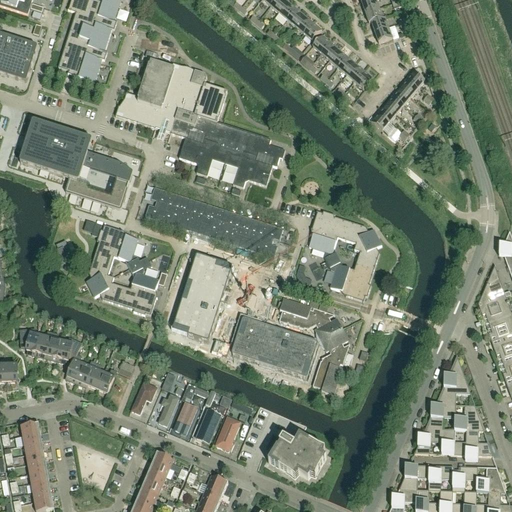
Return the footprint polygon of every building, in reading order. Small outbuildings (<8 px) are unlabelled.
[(0,0),(0,7),(28,16),(32,0),(0,0)] [(114,32),(117,24),(114,23),(121,0),(103,0),(102,6),(92,3),(92,0),(72,0),(68,12),(76,15),(71,29),(70,32),(63,54),(63,55),(58,69),(67,72),(69,73),(66,81),(72,83),(74,78),(94,84),(102,61),(104,62),(107,54),(104,53),(111,31),(114,32)] [(271,9),(277,0),(263,0),(262,2),(271,9)] [(279,16),(289,4),(283,0),(277,0),(271,9),(279,16)] [(380,10),(375,0),(362,5),(365,15),(380,10)] [(394,11),(401,9),(399,3),(392,5),(394,11)] [(233,8),(239,12),(242,9),(236,4),(233,8)] [(287,23),(297,11),(289,4),(279,16),(287,23)] [(33,5),(31,10),(42,14),(43,8),(33,5)] [(247,14),(242,9),(239,12),(244,17),(247,14)] [(383,20),(380,10),(365,15),(369,26),(371,25),(383,20)] [(295,30),(305,18),(297,11),(287,23),(295,30)] [(250,22),(255,26),(258,23),(253,18),(250,22)] [(304,36),(313,25),(305,18),(295,30),(304,36)] [(389,30),(385,19),(383,20),(371,25),(375,35),(389,30)] [(264,27),(258,23),(255,26),(261,31),(264,27)] [(312,44),(322,32),(313,25),(304,36),(312,44)] [(36,27),(33,36),(39,37),(42,28),(36,27)] [(393,40),(389,30),(375,35),(379,45),(393,40)] [(266,36),(272,40),(275,37),(269,32),(266,36)] [(0,75),(24,84),(25,84),(26,84),(26,83),(27,83),(27,82),(33,63),(31,62),(29,61),(32,50),(33,47),(1,36),(0,35),(0,75)] [(280,42),(275,37),(272,40),(277,45),(280,42)] [(321,57),(331,45),(322,38),(313,49),(321,57)] [(330,64),(339,52),(331,45),(321,57),(330,64)] [(283,49),(289,54),(291,51),(286,46),(283,49)] [(293,49),(291,51),(289,54),(297,61),(302,56),(293,49)] [(147,52),(145,58),(157,62),(159,56),(147,52)] [(338,71),(348,59),(339,52),(330,64),(338,71)] [(309,71),(311,68),(313,66),(305,58),(300,64),(309,71)] [(346,78),(356,66),(348,59),(338,71),(346,78)] [(271,142),(238,132),(217,125),(227,94),(205,87),(207,80),(205,76),(190,71),(190,70),(187,69),(186,70),(173,66),(172,70),(156,65),(151,63),(139,99),(125,96),(122,110),(119,109),(115,118),(140,126),(156,131),(156,130),(160,132),(158,138),(164,140),(166,134),(171,135),(170,136),(186,141),(179,161),(191,165),(196,166),(197,165),(200,165),(197,176),(207,179),(213,161),(239,170),(233,187),(243,191),(247,180),(250,181),(249,183),(266,189),(272,169),(274,169),(277,170),(279,161),(282,162),(285,153),(269,148),(271,142)] [(355,85),(364,73),(356,66),(346,78),(355,85)] [(363,92),(373,80),(364,73),(355,85),(363,92)] [(425,83),(413,74),(406,82),(418,92),(425,83)] [(320,81),(325,85),(328,82),(323,77),(320,81)] [(333,86),(328,82),(325,85),(331,90),(333,86)] [(418,92),(406,82),(399,91),(411,100),(418,92)] [(411,100),(399,91),(392,99),(404,109),(411,100)] [(404,109),(392,99),(385,107),(397,117),(404,109)] [(397,117),(385,107),(378,116),(390,125),(397,117)] [(418,115),(415,119),(421,123),(424,120),(418,115)] [(390,125),(378,116),(371,124),(382,134),(390,125)] [(419,127),(421,123),(415,119),(413,122),(419,127)] [(32,124),(20,163),(20,164),(21,165),(69,181),(65,193),(65,194),(66,195),(119,212),(120,211),(121,211),(133,175),(133,174),(132,173),(120,165),(88,155),(92,143),(92,142),(91,141),(35,123),(33,123),(32,124)] [(405,132),(402,135),(408,140),(410,137),(405,132)] [(405,143),(408,140),(402,135),(399,138),(405,143)] [(155,210),(149,208),(145,219),(274,261),(277,249),(272,247),(273,241),(279,243),(283,231),(154,190),(151,202),(157,204),(155,210)] [(363,304),(365,299),(367,299),(371,288),(369,287),(379,256),(376,251),(377,250),(381,248),(373,232),(368,235),(366,230),(334,220),(334,218),(323,214),(323,216),(318,214),(312,232),(315,233),(309,249),(325,254),(324,259),(326,265),(326,266),(328,267),(331,273),(336,274),(330,290),(341,294),(346,298),(363,304)] [(144,273),(137,259),(132,257),(137,242),(121,236),(122,234),(104,228),(103,233),(101,233),(97,244),(99,245),(89,276),(92,281),(87,284),(91,293),(93,296),(95,300),(100,297),(102,302),(134,312),(133,314),(145,318),(145,316),(150,318),(156,300),(153,299),(159,283),(143,278),(144,273)] [(511,240),(510,234),(504,246),(500,246),(499,259),(505,259),(511,280),(511,240)] [(65,243),(56,247),(58,252),(54,254),(56,258),(52,260),(56,269),(65,265),(63,260),(67,258),(65,253),(69,251),(65,243)] [(196,258),(195,259),(187,285),(185,284),(179,300),(182,301),(173,328),(188,333),(186,337),(206,344),(207,344),(208,343),(208,342),(231,273),(216,268),(217,264),(198,258),(197,258),(196,258)] [(511,315),(506,299),(511,297),(510,293),(504,295),(495,269),(496,268),(495,268),(478,307),(483,319),(483,317),(485,316),(489,326),(511,317),(511,315)] [(334,398),(342,371),(342,370),(340,370),(341,367),(343,368),(344,365),(345,360),(347,355),(349,348),(349,347),(342,350),(341,347),(348,343),(337,321),(329,325),(328,322),(334,318),(333,317),(314,311),(313,313),(310,313),(311,310),(284,301),(280,313),(282,314),(279,324),(304,332),(305,331),(307,331),(307,332),(316,328),(319,334),(317,335),(317,338),(317,340),(318,342),(319,344),(318,344),(319,345),(320,347),(322,349),(323,350),(325,352),(328,351),(331,357),(321,361),(323,362),(322,364),(321,364),(315,381),(313,389),(322,392),(322,394),(334,398)] [(511,317),(489,326),(492,335),(490,336),(489,334),(488,335),(493,347),(511,340),(511,317)] [(232,358),(233,358),(258,366),(257,369),(274,374),(275,372),(302,380),(307,365),(311,367),(317,347),(317,346),(317,345),(316,345),(247,323),(242,337),(238,336),(231,356),(231,357),(232,357),(232,358)] [(36,359),(41,338),(35,337),(36,332),(22,333),(20,333),(21,349),(27,350),(26,353),(28,353),(28,357),(36,359)] [(47,361),(53,336),(48,335),(47,340),(41,338),(36,359),(47,361)] [(57,364),(62,344),(56,342),(58,337),(53,336),(47,361),(57,364)] [(511,340),(493,347),(497,359),(498,359),(497,357),(500,356),(503,366),(511,362),(511,340)] [(77,358),(82,346),(81,346),(69,341),(68,345),(62,344),(57,364),(65,366),(67,363),(69,363),(69,361),(74,362),(75,362),(77,358)] [(76,386),(85,367),(79,364),(81,360),(77,358),(75,362),(74,362),(66,382),(76,386)] [(471,397),(457,358),(449,377),(444,377),(444,388),(436,407),(436,408),(456,408),(456,396),(471,397)] [(511,362),(503,366),(506,376),(504,377),(503,375),(507,387),(511,385),(511,362)] [(91,363),(89,369),(85,367),(76,386),(86,390),(87,387),(97,365),(91,363)] [(130,381),(135,369),(124,364),(119,376),(130,381)] [(108,396),(115,380),(114,379),(116,375),(111,373),(110,377),(99,373),(102,368),(97,365),(87,387),(108,396)] [(18,381),(18,369),(0,368),(0,393),(19,393),(18,388),(18,385),(20,383),(18,381)] [(170,394),(172,388),(165,384),(162,390),(170,394)] [(145,405),(153,407),(157,392),(141,387),(131,418),(140,420),(145,405)] [(197,389),(194,395),(207,400),(210,394),(197,389)] [(191,402),(194,397),(188,394),(186,393),(183,399),(186,400),(191,402)] [(216,405),(219,397),(212,394),(208,402),(216,405)] [(165,399),(157,428),(169,432),(177,402),(165,399)] [(183,407),(174,433),(187,438),(197,411),(183,407)] [(455,420),(456,408),(436,408),(436,407),(431,407),(431,418),(425,432),(443,432),(443,420),(455,421),(455,420)] [(484,434),(475,409),(465,408),(464,421),(455,420),(455,421),(454,432),(455,432),(455,433),(466,433),(467,433),(479,434),(484,434)] [(224,421),(215,452),(231,457),(240,426),(224,421)] [(40,435),(39,426),(21,429),(23,439),(40,435)] [(442,445),(443,432),(425,432),(423,437),(418,437),(418,448),(415,457),(415,456),(430,457),(431,444),(442,445)] [(466,445),(455,445),(455,433),(455,432),(454,432),(443,432),(442,445),(442,454),(442,457),(466,458),(466,455),(466,445)] [(323,458),(325,452),(320,450),(318,449),(300,439),(301,438),(295,433),(288,443),(283,440),(269,465),(289,477),(290,478),(291,478),(295,482),(299,477),(309,482),(311,478),(316,480),(318,475),(319,474),(326,461),(323,458)] [(493,459),(488,446),(478,446),(479,434),(467,433),(466,433),(466,445),(466,455),(466,458),(466,464),(479,465),(479,458),(492,459),(493,459)] [(42,445),(40,435),(23,439),(25,448),(42,445)] [(44,454),(42,445),(25,448),(26,458),(44,454)] [(46,464),(44,454),(26,458),(28,467),(46,464)] [(170,471),(174,462),(157,455),(153,464),(170,471)] [(47,473),(46,464),(28,467),(30,477),(47,473)] [(166,480),(170,471),(153,464),(150,473),(166,480)] [(429,481),(429,472),(430,472),(430,468),(410,468),(411,467),(410,467),(410,468),(405,468),(405,479),(399,492),(417,493),(417,481),(429,481)] [(453,482),(453,472),(454,472),(454,469),(448,469),(436,469),(436,472),(430,472),(429,472),(429,481),(428,493),(429,493),(429,494),(440,494),(441,494),(441,493),(441,482),(448,482),(453,482)] [(477,483),(477,482),(478,470),(460,469),(460,473),(454,472),(453,472),(453,482),(452,494),(453,494),(464,495),(465,495),(465,494),(465,482),(477,483)] [(501,496),(506,496),(497,470),(496,470),(496,471),(489,470),(489,483),(477,482),(477,483),(476,495),(477,495),(486,495),(488,496),(489,496),(489,495),(501,496)] [(49,483),(47,473),(30,477),(31,486),(49,483)] [(162,489),(166,480),(150,473),(146,482),(162,489)] [(224,494),(228,485),(212,478),(208,487),(224,494)] [(158,498),(162,489),(146,482),(142,491),(158,498)] [(51,492),(49,483),(31,486),(33,495),(51,492)] [(221,503),(224,494),(208,487),(204,496),(221,503)] [(155,506),(158,498),(142,491),(138,499),(155,506)] [(52,502),(51,492),(33,495),(35,505),(52,502)] [(404,511),(405,505),(416,505),(417,493),(399,492),(397,498),(392,498),(392,509),(390,511),(404,511)] [(439,511),(440,506),(428,505),(429,494),(429,493),(428,493),(417,493),(416,505),(415,511),(439,511)] [(463,511),(464,507),(452,506),(453,494),(452,494),(441,493),(441,494),(440,494),(440,506),(439,511),(463,511)] [(488,507),(476,507),(477,495),(476,495),(465,494),(465,495),(464,495),(464,507),(463,511),(487,511),(488,507)] [(510,511),(510,508),(500,508),(501,496),(489,495),(489,496),(488,496),(488,499),(488,507),(487,511),(510,511)] [(217,511),(221,503),(204,496),(200,505),(217,511)] [(143,511),(152,511),(155,506),(138,499),(135,508),(143,511)] [(52,502),(35,505),(36,511),(51,511),(54,511),(52,502)]
